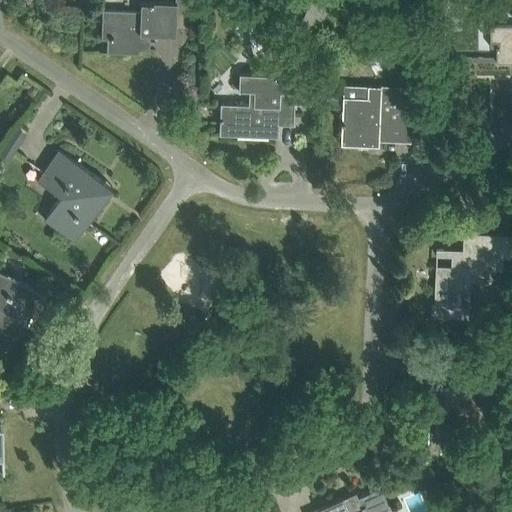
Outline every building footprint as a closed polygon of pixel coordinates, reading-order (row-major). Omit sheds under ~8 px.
[(314,0),(312,0),(296,27),(312,36),(329,8),(314,0)] [(427,27),(441,28),(442,1),(429,0),(427,27)] [(101,50),(101,51),(125,52),(125,54),(126,54),(126,52),(139,53),(140,49),(140,42),(150,43),(150,33),(161,34),(163,34),(175,34),(176,12),(177,2),(175,2),(163,1),(148,1),(148,2),(140,2),(140,10),(103,9),(103,10),(102,18),(101,38),(107,38),(107,50),(101,50)] [(511,24),(496,24),(496,42),(496,62),(511,61),(511,24)] [(296,56),(292,53),(288,53),(284,56),(284,61),(288,64),(293,64),(296,61),(296,56)] [(220,104),(220,114),(219,134),(278,136),(279,115),(294,115),(295,95),(295,76),(239,74),(238,91),(254,92),(253,105),(220,104)] [(343,84),(342,123),(341,144),(379,145),(379,139),(413,140),(414,120),(415,87),(343,84)] [(0,151),(0,156),(8,162),(27,133),(16,126),(0,151)] [(44,219),(59,229),(75,240),(105,196),(102,194),(98,184),(102,178),(58,148),(37,179),(60,195),(44,219)] [(431,315),(451,316),(451,309),(468,310),(470,279),(475,280),(475,273),(488,274),(488,268),(502,269),(502,256),(511,256),(511,234),(463,232),(462,256),(451,255),(451,266),(435,265),(434,301),(431,301),(431,315)] [(47,293),(29,284),(0,270),(0,349),(5,352),(22,317),(26,319),(30,311),(33,313),(38,302),(41,304),(47,293)] [(471,346),(470,357),(484,358),(484,347),(471,346)] [(436,433),(456,433),(457,434),(457,426),(495,427),(497,378),(458,376),(457,389),(430,387),(429,409),(437,410),(436,433)] [(319,508),(309,511),(393,511),(390,503),(388,504),(381,487),(345,502),(342,497),(318,507),(319,508)]
